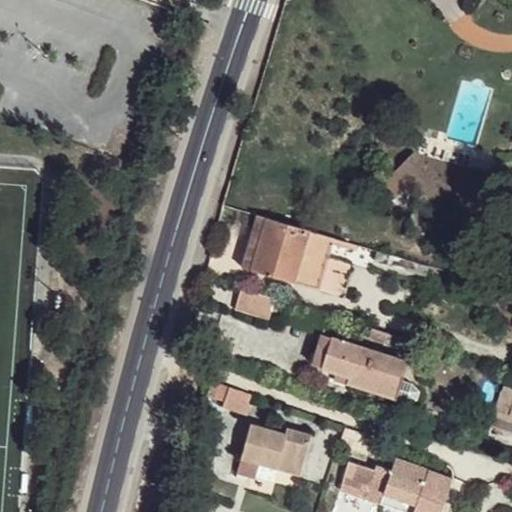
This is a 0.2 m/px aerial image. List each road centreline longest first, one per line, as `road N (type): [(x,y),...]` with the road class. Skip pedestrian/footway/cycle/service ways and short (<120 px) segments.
road 1 (secondary): [(101,511),(142,345),(254,0)]
road 2 (track): [(511,473),(142,345)]
